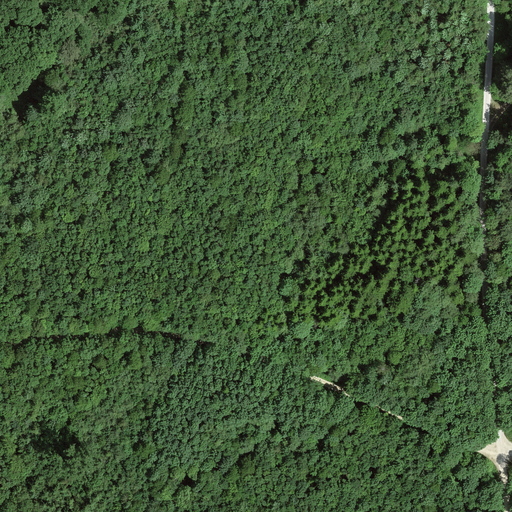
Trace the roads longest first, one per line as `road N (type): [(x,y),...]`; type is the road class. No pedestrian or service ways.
road 1 (track): [(511,453),(213,341),(130,330),(0,342)]
road 2 (track): [(506,511),(484,276),(490,0)]
